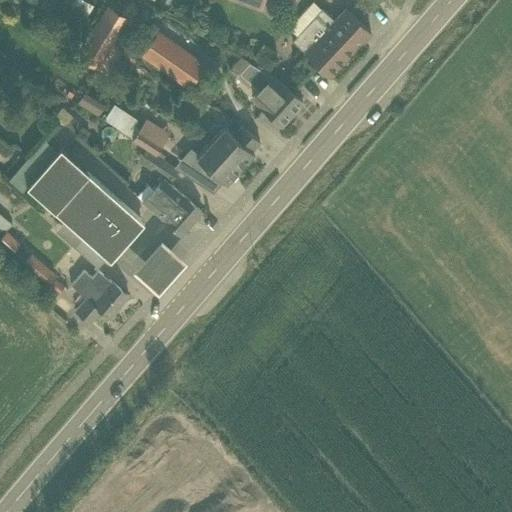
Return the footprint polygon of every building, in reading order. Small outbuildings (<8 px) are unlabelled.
[(296,35),(291,40),(329,75),(370,31),(345,7),(334,19),(321,7),(313,0),(312,0),(288,27),(296,35)] [(128,16),(108,4),(93,28),(113,41),(128,16)] [(113,41),(93,28),(76,54),(96,67),(113,41)] [(205,63),(183,48),(157,31),(142,53),(190,85),(205,63)] [(252,96),(260,104),(281,123),(302,100),(281,81),(280,82),(274,76),(249,61),(241,56),(228,69),(235,75),(239,71),(258,89),(252,96)] [(82,91),(77,102),(99,112),(104,101),(82,91)] [(133,137),(139,128),(138,127),(132,123),(136,117),(114,103),(105,117),(104,118),(133,137)] [(232,133),(224,125),(210,141),(240,168),(254,152),(251,150),(259,140),(241,124),(232,133)] [(157,153),(163,143),(139,128),(133,137),(146,146),(157,153)] [(180,160),(196,169),(203,162),(222,179),(226,183),(240,168),(210,141),(198,154),(191,148),(180,160)] [(129,229),(140,217),(59,145),(24,184),(82,235),(105,255),(107,256),(130,230),(129,229)] [(179,169),(156,155),(150,165),(172,180),(179,169)] [(137,194),(143,200),(181,233),(202,210),(164,177),(154,188),(148,183),(137,194)] [(10,221),(0,213),(0,229),(1,231),(10,221)] [(20,242),(6,229),(0,235),(0,240),(11,251),(20,242)] [(188,255),(162,234),(135,264),(159,286),(188,255)] [(105,255),(82,235),(73,245),(96,266),(105,255)] [(55,273),(31,253),(23,262),(59,291),(64,284),(53,275),(55,273)] [(74,308),(77,310),(90,321),(100,309),(110,317),(128,295),(99,269),(93,276),(84,268),(71,283),(85,295),(74,308)]
